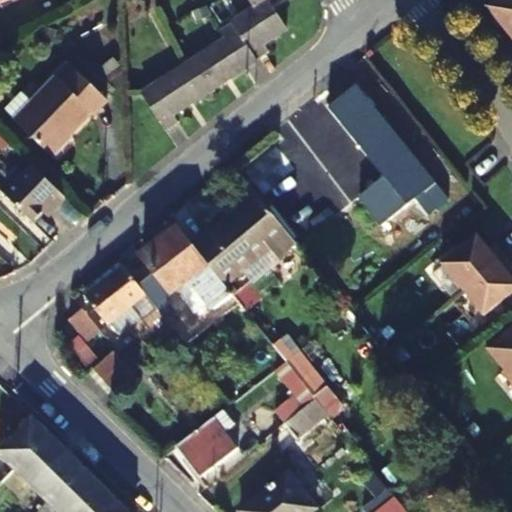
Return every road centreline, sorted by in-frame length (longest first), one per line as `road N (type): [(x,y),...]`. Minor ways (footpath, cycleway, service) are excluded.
road 1 (residential): [(359,31),(1,318)]
road 2 (residential): [(186,511),(52,384),(1,318)]
road 3 (residential): [(511,124),(420,0)]
